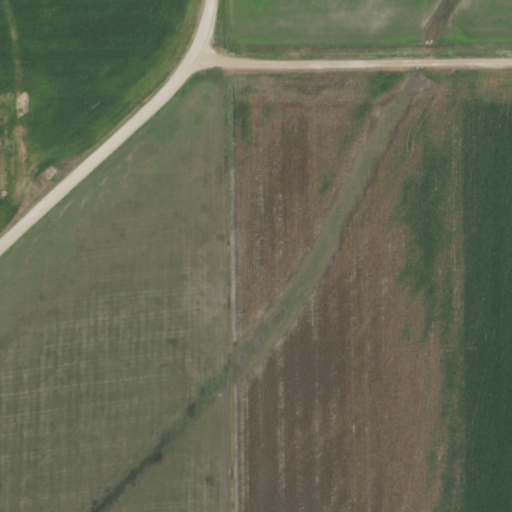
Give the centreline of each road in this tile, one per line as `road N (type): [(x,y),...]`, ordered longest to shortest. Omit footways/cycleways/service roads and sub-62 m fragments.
road 1 (residential): [(0,238),(180,73),(214,0)]
road 2 (residential): [(195,53),(511,54)]
